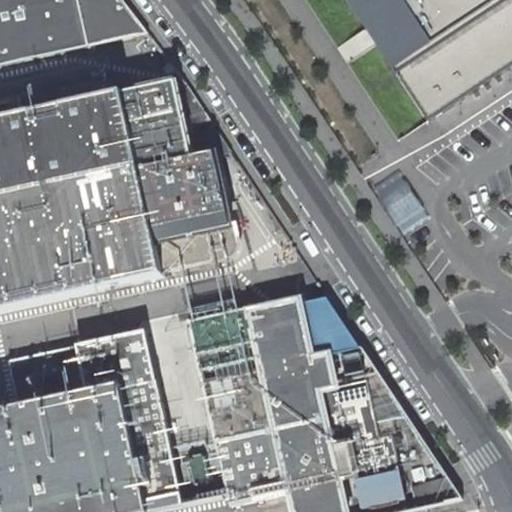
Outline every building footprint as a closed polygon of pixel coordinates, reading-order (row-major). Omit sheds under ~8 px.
[(0,0),(0,66),(149,34),(122,0),(0,0)] [(511,0),(344,0),(396,80),(425,124),(511,65),(511,0)] [(232,153),(185,83),(0,122),(0,314),(165,279),(164,274),(229,261),(235,258),(237,256),(239,253),(239,245),(235,228),(233,229),(216,156),(232,153)] [(77,349),(77,351),(24,362),(49,480),(18,487),(23,511),(212,511),(290,495),(294,511),(346,511),(340,481),(398,468),(392,439),(370,401),(394,396),(324,288),(304,293),(307,305),(302,306),(301,302),(252,312),(251,309),(190,322),(217,443),(137,461),(124,400),(123,401),(110,342),(77,349)] [(417,505),(457,492),(448,477),(412,488),(417,505)]
